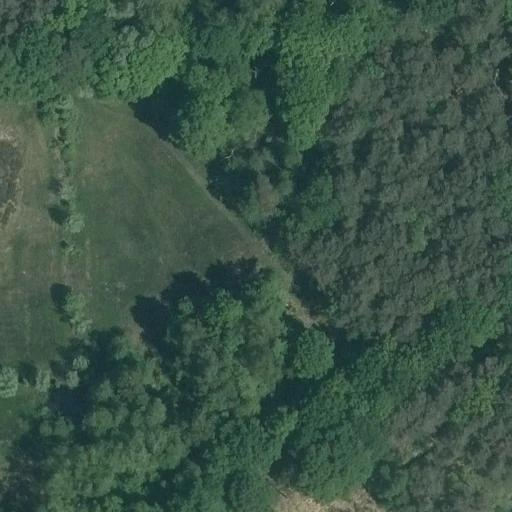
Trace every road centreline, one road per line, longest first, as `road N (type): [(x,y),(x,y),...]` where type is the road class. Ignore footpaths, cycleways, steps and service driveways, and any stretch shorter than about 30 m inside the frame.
road 1 (track): [(389,379),(234,476),(172,493)]
road 2 (track): [(511,301),(389,379)]
